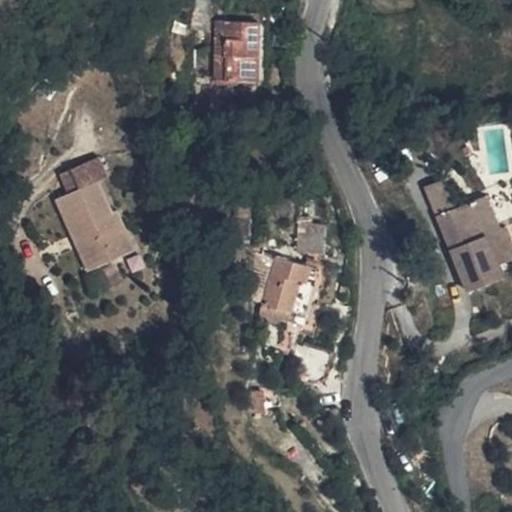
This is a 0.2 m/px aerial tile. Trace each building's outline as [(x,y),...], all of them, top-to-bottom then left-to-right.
[(264,92),(266,32),(220,30),(219,91),(264,92)] [(123,213),(110,183),(64,203),(96,273),(146,251),(129,211),(123,213)] [(491,286),(486,286),(485,247),(457,248),(456,215),(436,215),(435,330),(471,330),(472,318),(492,318),(491,286)] [(328,263),(325,267),(334,273),(350,251),(331,237),(317,255),(328,263)] [(491,286),(500,287),(498,247),(485,247),(486,286),(491,286)] [(288,323),(296,322),(309,275),(290,263),(261,304),(288,323)] [(309,275),(296,322),(288,323),(298,330),(328,288),(309,275)] [(313,349),(293,383),(318,386),(334,360),(313,349)]
